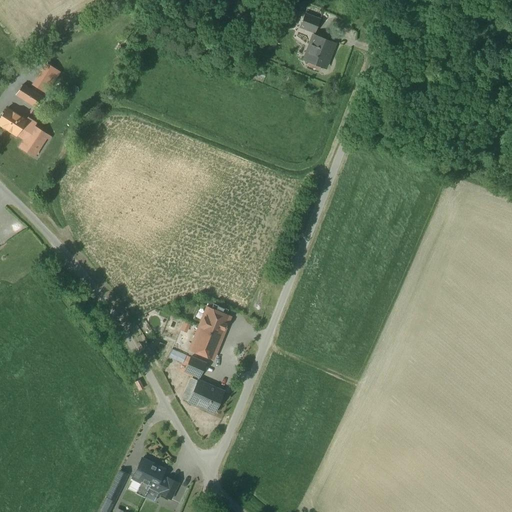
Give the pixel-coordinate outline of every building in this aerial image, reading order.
[(300,27),(314,33),(320,20),(305,14),(300,27)] [(335,44),(313,35),(304,59),(325,68),(335,44)] [(52,85),(43,79),(37,89),(45,95),(52,85)] [(23,85),(16,95),(36,108),(43,98),(23,85)] [(23,125),(26,121),(7,108),(0,118),(0,125),(16,136),(17,134),(23,125)] [(31,130),(23,125),(17,134),(25,139),(20,147),(33,155),(47,135),(33,127),(31,130)] [(27,229),(0,248),(0,249),(9,262),(36,242),(27,229)] [(199,327),(221,336),(236,301),(240,302),(236,312),(258,321),(269,294),(249,285),(248,288),(225,279),(225,280),(192,266),(186,280),(212,290),(204,308),(207,309),(199,327)] [(199,327),(190,349),(212,358),(221,336),(199,327)] [(186,372),(199,378),(205,364),(192,358),(186,372)] [(197,380),(188,402),(214,413),(224,392),(197,380)] [(164,470),(142,459),(132,478),(141,482),(135,494),(144,498),(150,487),(161,492),(167,479),(161,476),(164,470)] [(99,511),(108,511),(127,475),(120,471),(99,511)] [(161,492),(160,494),(170,499),(178,483),(168,478),(167,479),(161,492)]
